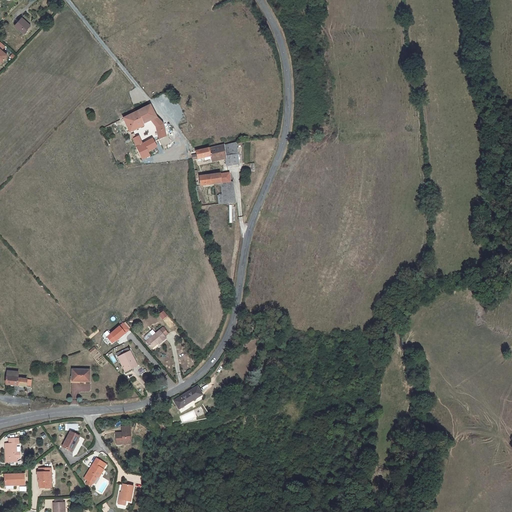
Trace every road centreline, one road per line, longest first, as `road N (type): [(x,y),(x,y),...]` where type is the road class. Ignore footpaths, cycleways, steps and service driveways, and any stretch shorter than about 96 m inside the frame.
road 1 (tertiary): [(84,410),(173,392),(224,341),(249,225),(286,126),(286,63),(259,0)]
road 2 (unclassified): [(189,148),(65,0)]
